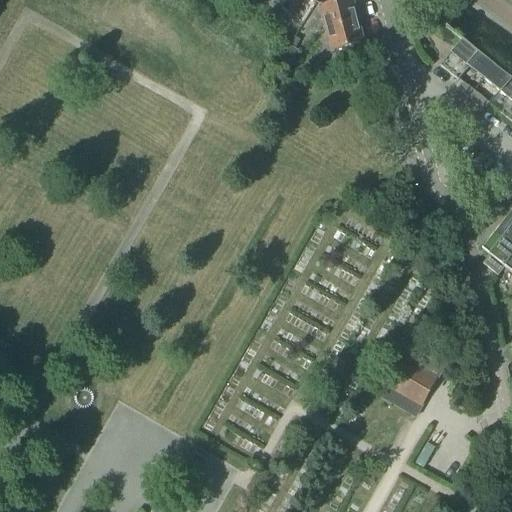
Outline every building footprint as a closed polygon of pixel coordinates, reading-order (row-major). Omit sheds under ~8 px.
[(346,0),(320,7),(326,30),(358,22),(351,0),(346,0)] [(358,22),(326,30),(332,53),(334,52),(339,70),(357,66),(353,47),(364,45),(358,22)] [(469,68),(484,80),(495,67),(461,41),(440,67),(458,81),(469,68)] [(290,49),(284,59),(291,63),(297,52),(290,49)] [(291,63),(284,59),(278,70),(285,74),(291,63)] [(488,105),(505,119),(511,110),(511,80),(495,67),(484,80),(499,92),(488,105)] [(457,90),(468,99),(474,92),(462,83),(457,90)] [(474,92),(468,99),(480,108),(486,101),(474,92)] [(511,221),(508,218),(495,234),(511,247),(511,221)] [(511,274),(511,247),(495,234),(482,251),(489,257),(483,265),(498,277),(504,269),(511,275),(511,274)] [(511,363),(511,351),(508,349),(502,357),(511,365),(511,363)] [(382,398),(416,417),(443,371),(409,352),(382,398)] [(93,394),(91,391),(89,390),(87,389),(84,388),(81,389),(79,389),(77,391),(75,393),(74,396),(74,399),(75,402),(77,405),(80,407),(83,408),(86,408),(89,407),(92,404),(93,401),(94,398),(93,394)] [(498,442),(496,430),(483,433),(485,445),(498,442)]
